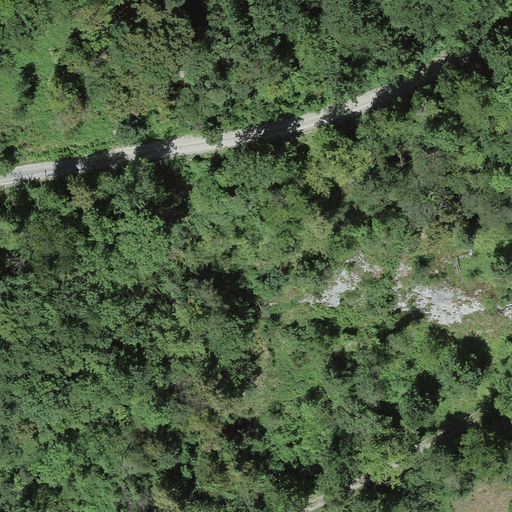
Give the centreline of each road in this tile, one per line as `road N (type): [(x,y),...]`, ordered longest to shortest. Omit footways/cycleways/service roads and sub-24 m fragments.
road 1 (track): [(0,176),(342,111),(511,28)]
road 2 (track): [(511,403),(301,511)]
